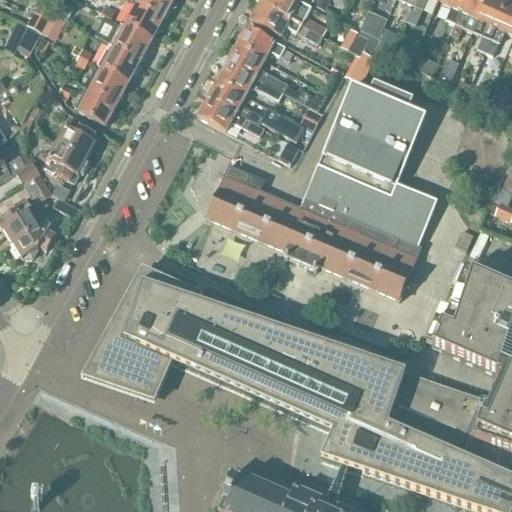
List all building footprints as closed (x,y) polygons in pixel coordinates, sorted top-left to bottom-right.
[(57,8),(60,0),(47,0),(46,3),(57,8)] [(135,0),(132,7),(163,24),(175,2),(174,2),(170,0),(135,0)] [(289,0),(263,0),(260,7),(313,35),(317,27),(306,21),(311,12),(289,0)] [(323,0),(318,0),(314,10),(325,15),(330,3),(323,0)] [(414,10),(418,0),(396,0),(396,2),(414,10)] [(437,7),(440,0),(418,0),(414,10),(407,26),(408,26),(415,30),(423,14),(427,3),(437,7)] [(444,0),(440,9),(450,13),(445,24),(454,28),(467,0),(444,0)] [(463,32),(464,32),(473,36),(488,0),(467,0),(454,28),(463,32)] [(491,44),(510,1),(507,0),(488,0),(473,36),(481,40),(482,41),(491,44)] [(511,40),(511,2),(510,1),(491,44),(498,48),(500,48),(504,37),(511,40)] [(65,24),(72,12),(63,7),(60,5),(53,18),(65,24)] [(120,28),(151,45),(163,24),(132,7),(120,28)] [(313,35),(260,7),(250,26),(281,42),(286,33),(318,50),(323,41),(312,36),(313,35)] [(101,18),(111,23),(115,15),(105,10),(101,18)] [(359,35),(373,41),(382,21),(368,15),(359,35)] [(362,24),(349,18),(344,29),(357,35),(362,24)] [(50,19),(47,25),(61,33),(65,27),(50,19)] [(44,31),(30,23),(26,29),(41,37),(44,31)] [(109,49),(140,66),(151,45),(120,28),(120,29),(109,48),(109,49)] [(454,28),(449,39),(450,39),(458,43),(463,32),(454,28)] [(29,61),(30,57),(41,38),(28,32),(16,54),(29,61)] [(275,47),(246,32),(238,49),(255,59),(266,64),(270,57),(280,62),(280,61),(285,53),(275,47)] [(348,55),(355,60),(360,62),(363,56),(365,52),(370,43),(358,37),(348,55)] [(386,61),(394,44),(380,38),(373,55),(386,61)] [(482,41),(476,54),(485,57),(491,44),(482,41)] [(491,44),(485,57),(493,61),(498,48),(491,44)] [(97,70),(128,87),(140,66),(109,49),(97,70)] [(255,59),(238,49),(228,66),(227,68),(283,99),(287,90),(283,87),(260,75),(266,64),(255,59)] [(80,55),(78,60),(88,65),(92,57),(82,52),(80,55)] [(285,53),(280,61),(288,66),(293,58),(285,53)] [(360,62),(361,63),(350,83),(361,89),(375,63),(371,61),(363,56),(360,62)] [(413,61),(402,56),(398,66),(409,70),(413,61)] [(84,73),(88,65),(78,60),(76,65),(74,68),(84,73)] [(437,70),(418,62),(414,73),(421,76),(432,81),(437,70)] [(443,72),(438,83),(449,88),(458,68),(448,63),(443,72)] [(283,99),(227,68),(218,84),(246,100),(251,92),(274,104),(278,107),(283,99)] [(86,91),(117,108),(128,87),(97,70),(86,91)] [(34,105),(45,83),(39,74),(19,86),(31,107),(34,105)] [(208,102),(259,131),(261,127),(296,147),(304,132),(267,112),(262,121),(241,110),(246,100),(218,84),(208,102)] [(480,85),(474,100),(481,103),(485,105),(491,91),(480,85)] [(413,103),(374,86),(369,97),(352,90),(322,160),(323,160),(318,170),(299,213),(260,196),(265,185),(229,170),(206,223),(287,258),(285,262),(286,262),(286,263),(286,264),(287,264),(288,264),(288,263),(314,274),(314,275),(314,276),(315,276),(316,276),(316,275),(317,276),(319,271),(399,305),(422,252),(418,251),(437,207),(397,190),(426,122),(409,114),(413,103)] [(62,89),(58,97),(68,102),(72,94),(62,89)] [(117,108),(86,91),(74,113),(77,115),(105,130),(117,108)] [(494,94),(489,106),(503,113),(509,101),(494,94)] [(0,111),(10,105),(3,95),(0,97),(0,111)] [(315,102),(309,112),(318,116),(327,100),(318,95),(315,102)] [(511,102),(509,101),(503,113),(511,116),(511,102)] [(227,137),(227,136),(232,127),(259,142),(264,133),(259,131),(208,102),(198,121),(227,137)] [(26,120),(34,124),(39,113),(32,109),(26,120)] [(322,119),(318,116),(309,112),(299,129),(313,137),(322,119)] [(34,124),(26,120),(20,130),(28,134),(34,124)] [(55,147),(86,164),(95,147),(91,145),(94,138),(78,129),(79,128),(69,123),(65,131),(64,131),(55,147)] [(86,164),(55,147),(46,163),(47,164),(42,173),(52,178),(53,177),(69,185),(73,178),(77,180),(86,164)] [(15,176),(22,188),(40,177),(27,156),(19,161),(25,170),(15,176)] [(0,160),(0,186),(11,180),(4,169),(5,168),(0,160)] [(39,191),(46,187),(40,177),(22,188),(32,203),(41,197),(42,197),(39,191)] [(511,180),(507,178),(501,192),(511,196),(511,195),(511,180)] [(46,202),(53,198),(46,187),(39,191),(42,197),(46,202)] [(53,198),(64,204),(69,195),(58,189),(53,198)] [(22,233),(38,223),(32,213),(31,213),(25,203),(14,210),(16,213),(2,221),(6,228),(2,231),(12,248),(26,239),(22,233)] [(511,212),(501,207),(495,219),(511,226),(511,222),(511,212)] [(79,213),(74,210),(69,220),(74,223),(79,213)] [(41,227),(38,223),(22,233),(26,239),(12,248),(22,264),(33,263),(39,251),(46,254),(57,235),(50,231),(51,230),(45,224),(41,227)] [(461,234),(454,250),(466,255),(473,240),(461,234)] [(202,299),(141,273),(81,383),(154,408),(172,368),(332,438),(320,465),(340,471),(348,474),(460,511),(511,511),(511,294),(465,274),(432,350),(501,381),(490,407),(198,308),(202,299)] [(335,511),(348,474),(340,471),(324,508),(333,511),(335,511)] [(333,511),(324,508),(308,501),(305,499),(293,494),(291,499),(289,505),(243,485),(229,479),(223,494),(222,494),(226,496),(218,511),(333,511)]
